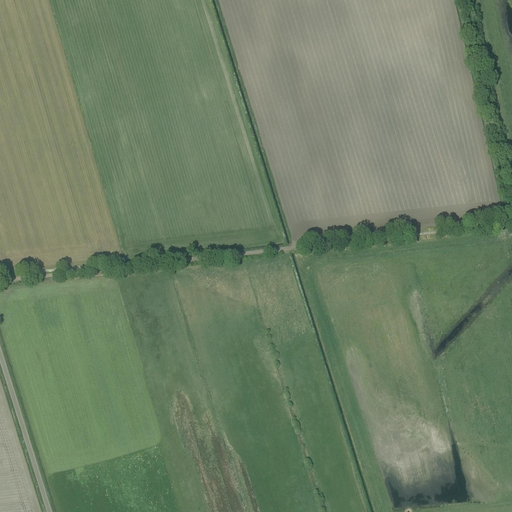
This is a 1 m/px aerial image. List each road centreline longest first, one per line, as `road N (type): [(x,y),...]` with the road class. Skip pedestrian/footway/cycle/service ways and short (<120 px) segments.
road 1 (track): [(0,281),(295,248)]
road 2 (track): [(295,248),(384,511)]
road 3 (track): [(295,248),(511,224)]
road 4 (unclassified): [(49,511),(0,351)]
